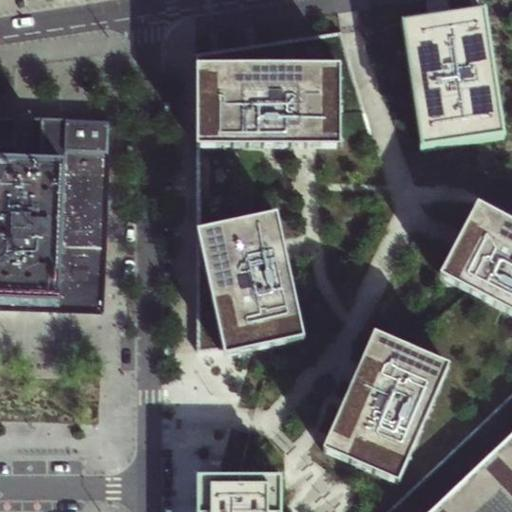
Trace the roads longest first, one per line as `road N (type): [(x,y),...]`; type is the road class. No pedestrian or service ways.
road 1 (residential): [(145,8),(149,470),(139,484),(118,490),(0,489)]
road 2 (residential): [(145,8),(0,31)]
